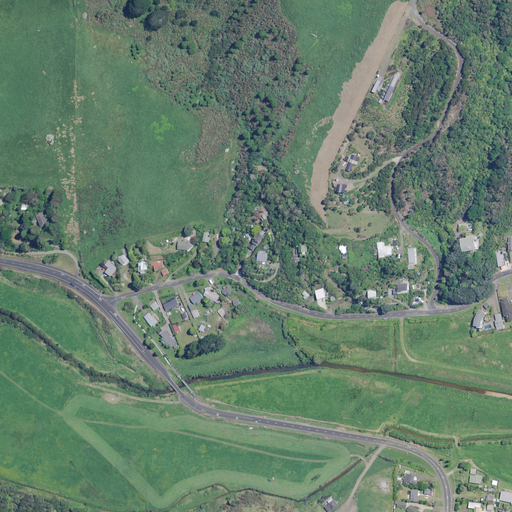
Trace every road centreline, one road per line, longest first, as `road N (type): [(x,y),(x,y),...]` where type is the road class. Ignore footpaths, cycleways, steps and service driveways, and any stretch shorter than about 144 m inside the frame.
road 1 (primary): [(106,305),(195,405),(412,450),(442,475),(447,511)]
road 2 (tertiary): [(511,271),(465,306),(429,312),(327,316),(217,273),(106,305)]
